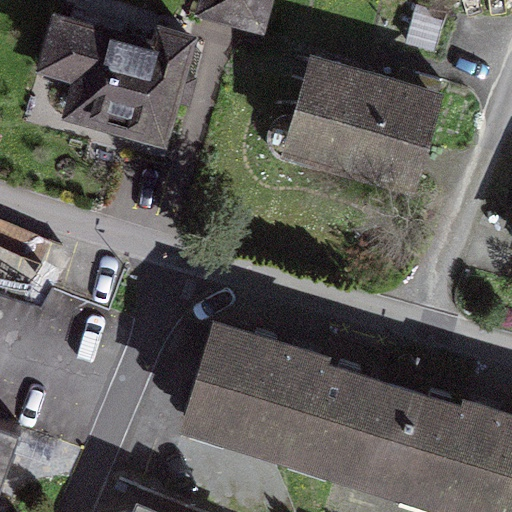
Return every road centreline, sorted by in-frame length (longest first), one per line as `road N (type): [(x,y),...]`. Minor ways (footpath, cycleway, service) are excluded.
road 1 (residential): [(83,511),(194,255)]
road 2 (residential): [(511,84),(419,324)]
road 3 (residential): [(194,255),(419,324)]
road 4 (residential): [(0,185),(194,255)]
